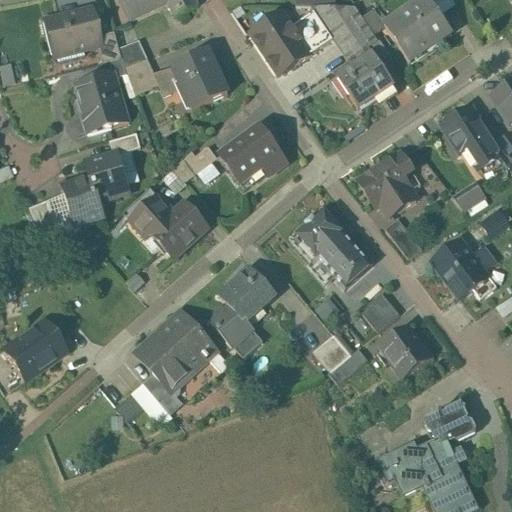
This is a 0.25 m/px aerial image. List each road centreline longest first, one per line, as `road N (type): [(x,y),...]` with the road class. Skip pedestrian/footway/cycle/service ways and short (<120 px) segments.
road 1 (residential): [(319,168),(23,435)]
road 2 (residential): [(319,168),(478,374),(511,397)]
road 3 (residential): [(511,45),(319,168)]
road 4 (residential): [(208,0),(319,168)]
